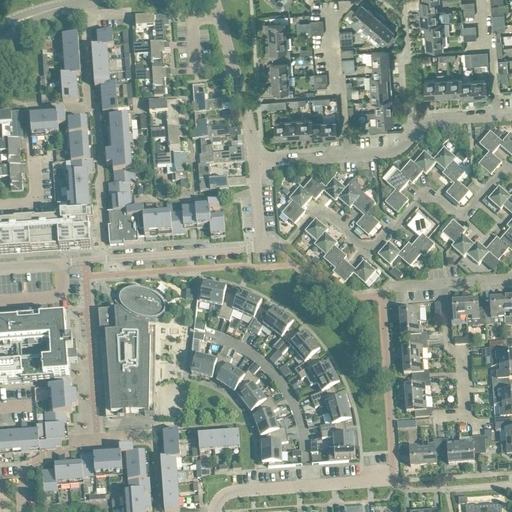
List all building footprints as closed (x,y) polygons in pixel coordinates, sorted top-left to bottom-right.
[(286,0),(267,0),(280,11),(284,7),(282,5),(286,0)] [(436,1),(435,0),(428,0),(423,0),(419,1),(420,13),(437,12),(436,1)] [(373,13),(367,8),(370,5),(365,1),(355,12),(351,8),(343,18),(350,24),(354,23),(356,21),(362,25),(373,13)] [(491,16),(504,15),(504,12),(509,12),(508,5),(491,6),(491,16)] [(462,18),(474,17),(474,9),(461,10),(462,18)] [(372,34),(383,21),(378,17),(380,14),(375,10),(373,13),(362,25),(372,34)] [(437,24),(441,23),(446,23),(445,12),(437,12),(420,13),(421,20),(418,20),(417,22),(417,25),(421,25),(421,26),(424,25),(437,24)] [(168,16),(136,18),(136,30),(153,29),(154,44),(166,43),(165,27),(163,27),(163,23),(168,23),(168,17),(168,16)] [(285,37),(284,24),(287,24),(287,17),(270,18),(270,24),(264,25),(265,31),(268,31),(269,38),(285,37)] [(388,26),(383,21),(372,34),(383,44),(384,42),(389,45),(395,37),(391,34),(396,28),(391,24),(388,26)] [(425,37),(442,35),(441,23),(437,24),(424,25),(425,37)] [(493,32),(495,32),(505,31),(505,24),(492,25),(493,32)] [(98,47),(113,46),(112,33),(97,34),(98,47)] [(464,41),(476,40),(475,33),(463,34),(464,41)] [(63,50),(79,49),(78,35),(62,36),(63,50)] [(426,49),(443,48),(442,35),(425,37),(426,49)] [(286,51),(285,37),(269,38),(269,45),(266,46),(266,53),(272,52),(272,58),(290,57),(289,51),(286,51)] [(169,49),(169,43),(166,43),(161,44),(154,44),(134,45),(134,56),(151,55),(152,70),(164,69),(162,53),(161,53),(161,50),(169,49)] [(93,61),(108,60),(107,48),(113,48),(113,46),(98,47),(92,48),(93,61)] [(64,64),(80,62),(79,49),(63,50),(64,64)] [(372,65),(389,63),(388,51),(371,52),(372,65)] [(472,67),(479,66),(478,53),(471,54),(472,67)] [(288,77),(287,63),(290,63),(290,57),(272,58),(273,64),(267,65),(268,71),(271,71),(272,78),(288,77)] [(94,75),(109,74),(108,60),(93,61),(94,75)] [(61,77),(77,76),(81,76),(80,62),(64,64),(65,76),(61,76),(61,77)] [(390,76),(389,63),(372,65),(373,76),(387,76),(390,76)] [(342,74),(345,74),(355,73),(355,66),(342,67),(342,74)] [(163,80),(163,76),(171,76),(171,69),(164,69),(152,70),(135,71),(136,83),(153,81),(154,97),(165,96),(164,80),(163,80)] [(110,86),(109,74),(94,75),(95,88),(101,88),(116,87),(116,86),(110,86)] [(437,80),(436,80),(437,97),(450,96),(448,79),(448,75),(445,74),(437,75),(437,80)] [(450,96),(461,95),(462,95),(461,83),(461,82),(461,78),(449,79),(449,75),(448,75),(448,79),(450,96)] [(62,91),(78,89),(77,76),(61,77),(62,91)] [(370,89),(388,88),(391,88),(390,76),(387,76),(373,76),(373,77),(369,77),(370,89)] [(289,91),(288,77),(272,78),(272,85),(269,86),(269,92),(275,92),(276,98),(292,97),(292,90),(289,91)] [(426,98),(437,97),(436,80),(425,81),(426,98)] [(474,98),(487,97),(485,81),(473,82),(474,98)] [(462,99),(474,98),(473,82),(461,82),(461,83),(462,95),(461,95),(462,99)] [(204,86),(193,87),(194,103),(195,103),(195,107),(194,107),(195,113),(206,112),(206,113),(223,112),(234,111),(233,105),(222,106),(222,101),(205,102),(205,96),(205,92),(204,86)] [(102,101),(117,100),(116,87),(101,88),(102,101)] [(388,88),(370,89),(371,102),(375,102),(375,101),(388,100),(388,99),(392,99),(391,88),(388,88)] [(63,104),(71,103),(79,103),(78,89),(62,91),(63,104)] [(376,113),(393,112),(392,99),(388,99),(388,100),(375,101),(375,102),(376,113)] [(103,114),(118,113),(117,100),(102,101),(103,114)] [(177,112),(176,108),(178,108),(177,102),(181,102),(181,101),(149,103),(150,114),(167,113),(168,129),(183,128),(179,128),(178,112),(177,112)] [(283,109),(287,108),(286,101),(273,102),(274,109),(283,109)] [(288,121),(287,108),(283,109),(284,115),(282,116),(282,121),(275,122),(276,139),(277,141),(284,140),(284,138),(288,138),(287,121),(288,121)] [(21,123),(20,119),(22,119),(21,112),(0,113),(0,124),(10,124),(11,130),(10,130),(11,134),(12,139),(19,138),(19,140),(23,139),(22,123),(21,123)] [(68,203),(64,204),(64,210),(68,210),(69,216),(82,215),(83,221),(94,220),(93,200),(90,200),(88,175),(94,174),(90,121),(66,122),(65,112),(56,112),(57,115),(58,126),(60,126),(60,125),(60,126),(66,126),(66,137),(69,136),(72,175),(66,175),(68,203)] [(206,118),(206,113),(206,112),(195,113),(191,114),(195,114),(196,130),(197,130),(197,133),(196,133),(196,140),(212,139),(221,139),(225,138),(225,137),(230,137),(240,136),(240,130),(230,130),(229,127),(207,128),(207,122),(207,118),(206,118)] [(394,124),(393,112),(376,113),(368,113),(368,118),(376,118),(376,125),(368,126),(369,132),(387,131),(386,124),(394,124)] [(58,126),(57,115),(44,116),(45,138),(59,137),(59,127),(60,126),(60,125),(60,126),(58,126)] [(32,139),(45,138),(44,116),(30,117),(32,139)] [(136,185),(131,118),(109,119),(111,152),(106,153),(107,166),(113,166),(114,185),(108,185),(110,213),(127,212),(127,218),(138,217),(138,210),(135,210),(134,197),(131,197),(130,185),(136,185)] [(312,136),(311,123),(311,119),(299,120),(300,137),(312,136)] [(288,138),(300,137),(299,120),(288,121),(287,121),(288,138)] [(324,139),(337,138),(336,121),(323,122),(324,139)] [(324,139),(323,122),(311,123),(312,136),(312,140),(324,139)] [(180,135),(179,128),(183,128),(168,129),(151,130),(152,141),(168,140),(169,155),(170,155),(181,154),(180,138),(178,138),(178,135),(180,135)] [(492,156),(500,147),(502,143),(490,133),(480,145),(492,156)] [(511,135),(510,134),(502,143),(500,147),(511,157),(511,156),(511,135)] [(19,150),(18,146),(20,146),(19,140),(19,138),(12,139),(0,140),(0,151),(9,151),(9,157),(8,157),(9,161),(10,166),(21,165),(20,149),(19,150)] [(229,153),(213,154),(213,148),(213,145),(221,144),(221,139),(212,139),(196,140),(192,140),(193,141),(201,140),(202,156),(203,156),(203,159),(202,159),(202,166),(210,166),(245,163),(244,148),(229,149),(229,153)] [(491,176),(502,164),(492,156),(480,145),(479,145),(489,154),(478,166),(491,176)] [(445,172),(456,159),(444,149),(437,156),(433,161),(436,164),(445,172)] [(157,157),(153,158),(153,165),(157,164),(157,167),(167,166),(174,166),(175,176),(172,176),(172,182),(175,182),(187,181),(186,164),(184,164),(184,161),(186,161),(185,154),(189,154),(189,153),(187,154),(181,154),(170,155),(169,155),(169,156),(157,156),(157,157)] [(426,176),(436,164),(433,161),(424,153),(414,165),(411,162),(410,162),(423,173),(426,176)] [(454,185),(465,173),(454,163),(456,160),(456,159),(445,172),(442,175),(454,185)] [(412,185),(423,173),(410,162),(400,174),(409,183),(412,185)] [(21,172),(21,166),(25,166),(25,165),(21,165),(10,166),(0,166),(0,177),(10,177),(11,183),(10,183),(10,187),(11,187),(11,193),(23,192),(22,176),(20,176),(20,172),(21,172)] [(202,166),(198,166),(199,182),(201,182),(201,186),(200,186),(200,192),(196,193),(229,191),(228,188),(246,186),(246,179),(211,181),(210,175),(211,175),(211,171),(210,171),(210,166),(202,166)] [(393,168),(382,180),(395,191),(396,191),(399,194),(409,183),(400,174),(393,168)] [(458,205),(469,193),(457,182),(465,173),(454,185),(446,194),(458,205)] [(323,192),(326,189),(314,178),(303,190),(300,188),(312,199),(315,202),(323,192)] [(346,190),(334,179),(326,189),(323,192),(335,203),(338,200),(349,187),(348,187),(346,190)] [(360,197),(349,187),(338,200),(350,210),(352,207),(363,195),(363,194),(360,197)] [(302,210),(312,199),(300,188),(290,199),(302,210)] [(500,210),(502,207),(510,198),(499,188),(488,200),(500,210)] [(388,200),(385,204),(397,214),(408,202),(399,194),(396,191),(395,191),(393,194),(391,196),(388,200)] [(364,217),(375,205),(363,195),(352,207),(364,217)] [(511,196),(511,198),(510,198),(502,207),(511,215),(511,196)] [(294,226),(305,213),(302,210),(290,199),(289,200),(292,203),(282,214),(294,226)] [(368,237),(379,225),(374,220),(367,214),(370,211),(375,205),(364,217),(356,226),(368,237)] [(159,237),(174,236),(172,214),(172,206),(167,206),(167,214),(158,215),(159,237)] [(188,209),(188,206),(182,206),(182,213),(184,213),(185,231),(197,230),(196,208),(188,209)] [(210,229),(211,229),(210,217),(210,211),(209,207),(208,207),(196,208),(197,230),(204,230),(210,229)] [(144,216),(143,209),(138,210),(138,217),(143,216),(145,238),(159,237),(158,215),(144,216)] [(68,210),(64,210),(62,210),(58,210),(58,217),(56,217),(56,220),(35,221),(35,220),(15,222),(15,223),(0,223),(0,255),(91,249),(89,224),(94,224),(94,220),(83,221),(82,215),(69,216),(68,210)] [(110,213),(107,213),(109,246),(123,245),(138,244),(137,230),(139,230),(138,217),(127,218),(127,212),(110,213)] [(172,214),(174,236),(185,235),(185,231),(184,213),(182,213),(172,214)] [(418,215),(407,228),(419,238),(422,235),(430,226),(418,215)] [(225,238),(223,216),(210,217),(211,229),(210,229),(210,239),(225,238)] [(315,246),(325,234),(328,231),(316,220),(305,233),(317,243),(314,246),(315,246)] [(454,245),(463,235),(465,232),(453,222),(442,234),(454,245)] [(511,252),(511,231),(510,230),(500,241),(509,249),(511,252)] [(324,260),(335,248),(337,244),(325,234),(315,246),(326,256),(323,260),(324,260)] [(421,256),(424,259),(434,246),(422,235),(419,238),(412,247),(421,255),(421,256)] [(454,245),(451,248),(464,258),(466,255),(474,246),(463,235),(454,245)] [(497,239),(486,251),(489,253),(489,254),(491,256),(498,262),(509,250),(509,249),(500,241),(497,239)] [(478,266),(489,254),(486,251),(477,242),(474,246),(466,255),(478,266)] [(389,243),(378,256),(390,267),(392,264),(395,267),(401,260),(398,257),(401,254),(400,254),(392,247),(389,243)] [(412,247),(409,244),(400,254),(401,254),(398,257),(401,260),(410,268),(421,256),(421,255),(412,247)] [(336,270),(344,261),(347,258),(335,248),(324,260),(335,270),(336,270)] [(335,270),(333,273),(345,284),(346,283),(353,275),(353,274),(355,271),(344,261),(336,270),(335,270)] [(355,271),(353,274),(353,275),(365,285),(376,273),(363,262),(355,271)] [(211,306),(215,286),(204,284),(202,290),(199,290),(199,289),(198,289),(197,303),(211,306)] [(226,288),(215,286),(211,306),(221,308),(218,319),(224,321),(230,300),(228,299),(229,296),(225,295),(226,288)] [(115,310),(104,311),(98,311),(101,342),(106,342),(112,420),(127,419),(127,418),(123,418),(122,414),(126,413),(131,413),(145,413),(145,416),(149,416),(149,414),(154,414),(154,417),(155,398),(154,398),(154,400),(150,400),(150,360),(155,360),(156,328),(157,328),(157,327),(156,327),(156,319),(158,319),(160,318),(162,317),(162,316),(163,315),(164,315),(164,314),(165,312),(165,311),(165,310),(165,309),(165,308),(165,307),(165,306),(164,305),(164,304),(163,302),(162,301),(160,299),(157,297),(154,295),(153,294),(150,293),(148,292),(146,291),(144,291),(141,290),(140,290),(136,289),(132,290),(128,290),(126,291),(125,291),(123,292),(122,293),(121,294),(120,295),(120,296),(120,297),(120,298),(119,298),(119,299),(119,300),(119,301),(120,302),(120,304),(121,305),(122,307),(119,310),(118,309),(119,310),(115,311),(115,310)] [(233,300),(230,300),(224,321),(230,323),(233,311),(243,316),(251,297),(241,293),(238,299),(233,297),(233,300)] [(262,302),(251,297),(243,316),(253,320),(247,330),(252,333),(264,314),(262,313),(263,311),(259,308),(262,302)] [(511,298),(503,299),(504,319),(505,325),(511,324),(511,298)] [(504,319),(503,299),(490,300),(490,311),(485,311),(485,309),(484,309),(484,311),(485,311),(486,326),(493,325),(493,320),(504,319)] [(485,311),(484,311),(479,312),(478,301),(465,302),(467,323),(467,327),(486,326),(485,311)] [(453,324),(467,323),(465,302),(452,303),(453,324)] [(265,315),(264,314),(252,333),(258,337),(264,326),(272,333),(284,317),(275,310),(271,315),(267,313),(265,315)] [(400,324),(420,323),(419,310),(399,312),(400,324)] [(273,348),(278,352),(292,336),(291,335),(293,332),(290,329),(294,324),(284,317),(272,333),(281,339),(273,348)] [(50,320),(0,323),(0,385),(70,381),(69,363),(77,362),(76,344),(73,344),(73,343),(67,343),(66,320),(50,321),(50,320)] [(412,337),(412,342),(427,342),(426,334),(421,334),(420,323),(400,324),(401,337),(412,337)] [(194,331),(204,333),(206,326),(195,324),(194,331)] [(205,337),(194,334),(193,341),(203,343),(205,337)] [(294,338),(292,336),(278,352),(282,356),(290,348),(297,356),(312,343),(305,334),(300,338),(296,335),(294,338)] [(428,350),(427,342),(412,342),(410,343),(412,343),(413,349),(402,349),(403,362),(423,361),(422,351),(428,350)] [(320,352),(312,343),(297,356),(304,364),(295,371),(298,376),(316,363),(315,362),(317,360),(315,356),(320,352)] [(491,368),(496,368),(496,366),(511,365),(511,353),(505,354),(504,348),(489,349),(490,356),(491,368)] [(202,378),(207,359),(192,355),(190,369),(191,369),(191,368),(193,369),(192,375),(202,378)] [(207,359),(202,378),(212,380),(214,374),(217,375),(225,358),(218,355),(216,361),(207,359)] [(225,358),(217,375),(220,377),(217,382),(226,388),(236,372),(229,367),(232,361),(225,358)] [(423,361),(403,362),(404,375),(415,375),(415,380),(429,379),(429,371),(424,372),(423,361)] [(316,363),(298,376),(302,381),(306,378),(311,387),(317,384),(334,374),(329,364),(323,367),(320,363),(317,365),(316,363)] [(492,386),(507,385),(507,380),(511,379),(511,365),(496,366),(496,368),(497,378),(491,378),(492,386)] [(241,391),(254,377),(248,372),(244,377),(236,372),(226,388),(234,394),(238,389),(241,391)] [(340,385),(334,374),(317,384),(321,393),(310,398),(313,403),(333,395),(332,393),(335,392),(334,388),(340,385)] [(245,406),(260,394),(255,387),(259,382),(254,377),(241,391),(243,394),(238,397),(245,406)] [(415,386),(405,387),(405,399),(426,398),(425,387),(430,387),(429,379),(415,380),(412,380),(412,381),(415,381),(415,386)] [(507,386),(507,385),(492,386),(493,393),(498,393),(499,404),(511,403),(511,391),(507,392),(507,386),(509,386),(509,385),(507,386)] [(71,393),(70,388),(73,387),(73,386),(49,388),(51,414),(51,415),(66,414),(72,414),(72,407),(78,406),(77,393),(71,393)] [(256,410),(258,413),(275,404),(272,397),(266,401),(260,394),(245,406),(251,414),(256,410)] [(334,397),(333,395),(313,403),(315,409),(320,407),(323,417),(329,416),(348,410),(345,399),(338,400),(337,396),(334,397)] [(426,411),(426,398),(405,399),(406,413),(417,412),(417,418),(415,418),(432,417),(432,411),(426,411)] [(495,423),(510,422),(509,418),(511,417),(511,403),(499,404),(499,415),(494,416),(495,423)] [(257,428),(276,422),(273,414),(279,410),(275,404),(258,413),(260,416),(254,419),(257,428)] [(332,426),(320,427),(321,434),(343,430),(342,428),(345,428),(345,423),(351,421),(348,410),(329,416),(332,426)] [(45,415),(45,428),(38,428),(39,443),(40,451),(55,449),(55,447),(62,446),(61,441),(68,441),(66,414),(51,415),(51,414),(45,415)] [(267,436),(268,440),(287,436),(286,429),(279,430),(276,422),(257,428),(261,438),(267,436)] [(511,423),(510,423),(510,422),(495,423),(495,431),(505,430),(506,442),(511,441),(511,423)] [(27,432),(27,424),(22,425),(22,433),(0,434),(0,455),(40,453),(40,451),(39,443),(38,428),(37,428),(37,432),(27,432)] [(343,432),(343,430),(321,434),(322,440),(334,438),(334,448),(354,448),(354,436),(347,436),(346,432),(343,432)] [(164,446),(179,445),(178,432),(163,433),(164,446)] [(226,450),(230,450),(240,449),(239,434),(225,435),(226,450)] [(213,451),(226,450),(225,435),(212,436),(213,451)] [(199,452),(213,451),(212,436),(198,437),(199,452)] [(262,443),(262,454),(282,454),(281,445),(288,444),(287,436),(268,440),(268,443),(262,443)] [(471,445),(459,446),(461,464),(474,464),(474,453),(479,452),(478,439),(472,439),(471,439),(471,445)] [(424,467),(437,466),(436,455),(441,455),(440,441),(433,442),(434,446),(423,447),(424,467)] [(449,446),(449,441),(440,441),(441,455),(442,457),(442,455),(448,454),(448,465),(461,464),(459,446),(449,446)] [(511,455),(511,441),(506,442),(501,443),(501,448),(506,448),(507,456),(511,455)] [(180,459),(179,445),(164,446),(165,459),(176,458),(176,459),(180,459)] [(411,468),(424,467),(423,447),(409,448),(411,468)] [(55,471),(42,472),(44,494),(54,493),(58,493),(57,487),(84,485),(83,479),(123,476),(122,471),(127,471),(126,455),(126,448),(120,449),(120,455),(96,456),(92,457),(81,457),(81,463),(72,464),(66,464),(59,465),(54,465),(55,471)] [(129,493),(123,494),(124,511),(152,511),(151,499),(145,500),(145,494),(151,493),(150,483),(150,480),(149,466),(148,453),(140,453),(134,454),(133,449),(133,448),(126,448),(126,455),(127,471),(128,481),(129,493)] [(354,448),(334,448),(327,449),(328,464),(349,463),(349,462),(348,462),(348,459),(355,459),(354,448)] [(282,454),(262,454),(262,465),(268,465),(269,468),(268,468),(268,469),(282,468),(282,454)] [(162,473),(177,472),(176,459),(176,458),(165,459),(161,459),(162,473)] [(163,486),(178,485),(177,472),(162,473),(163,486)] [(164,500),(179,499),(178,485),(163,486),(164,500)] [(164,511),(180,511),(179,499),(164,500),(164,511)]
